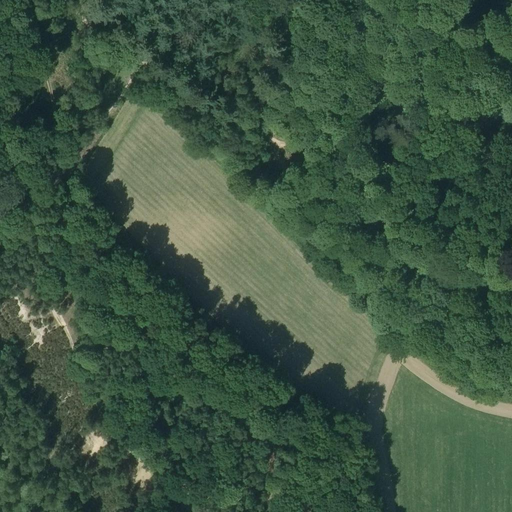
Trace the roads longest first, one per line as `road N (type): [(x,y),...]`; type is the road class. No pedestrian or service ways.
road 1 (track): [(331,511),(312,466),(284,433),(191,348),(157,286),(0,122)]
road 2 (track): [(281,143),(140,64),(63,0)]
road 3 (track): [(281,143),(320,131),(351,93),(363,72),(372,0)]
road 4 (track): [(55,176),(42,51),(17,0)]
road 5 (track): [(58,170),(140,64)]
